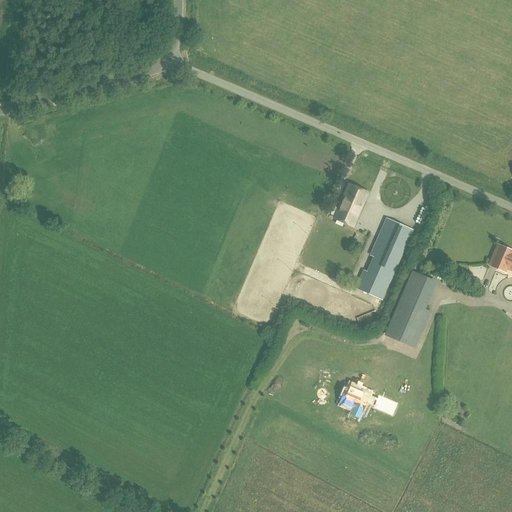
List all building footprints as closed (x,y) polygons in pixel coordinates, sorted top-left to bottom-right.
[(352,226),(359,211),(367,193),(349,185),(341,204),(335,218),(352,226)] [(404,249),(382,239),(360,290),(382,300),(404,249)] [(489,265),(505,272),(506,268),(511,270),(511,251),(498,245),(489,265)] [(422,309),(433,282),(412,273),(385,333),(413,345),(427,312),(422,309)] [(356,293),(353,301),(363,306),(366,298),(356,293)] [(363,410),(367,401),(373,404),(373,406),(392,414),(398,401),(378,393),(377,396),(370,393),(371,392),(348,382),(340,400),(352,406),(350,411),(359,415),(361,410),(363,410)]
